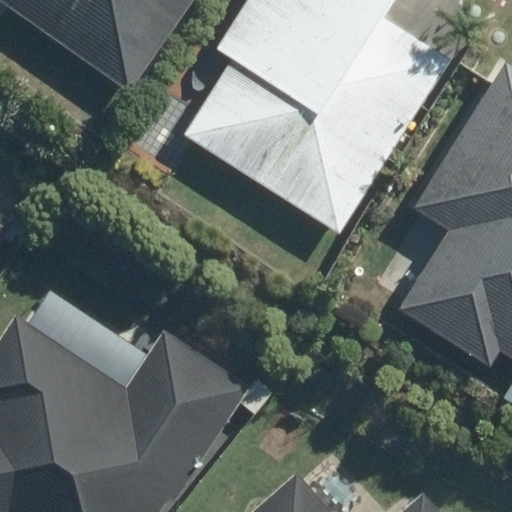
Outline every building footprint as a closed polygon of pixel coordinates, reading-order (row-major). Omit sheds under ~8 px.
[(0,0),(0,6),(131,95),(195,0),(0,0)] [(228,63),(181,134),(343,241),(460,66),(382,14),(391,0),(249,0),(214,54),(228,63)] [(511,352),(511,68),(500,62),(414,215),(442,231),(396,312),(492,366),(502,347),(511,352)] [(0,234),(11,216),(0,209),(0,234)] [(0,343),(0,511),(164,511),(252,392),(163,327),(146,350),(48,279),(0,343)] [(333,511),(297,470),(248,511),(446,511),(429,492),(405,511),(333,511)]
